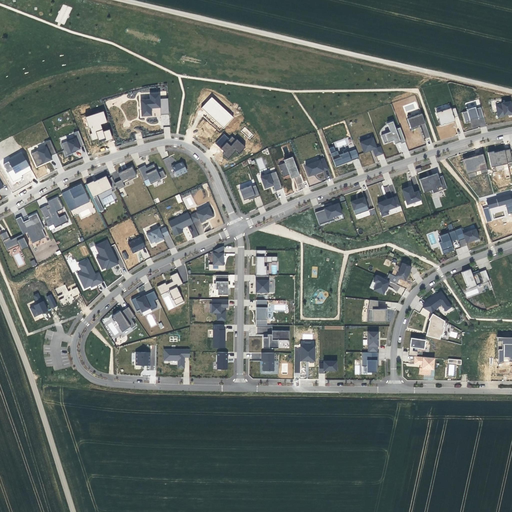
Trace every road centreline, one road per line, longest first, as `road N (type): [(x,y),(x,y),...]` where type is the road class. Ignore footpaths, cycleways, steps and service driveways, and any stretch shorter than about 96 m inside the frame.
road 1 (residential): [(0,209),(62,174),(180,142),(205,158),(238,229)]
road 2 (residential): [(238,229),(352,180),(511,130)]
road 3 (residential): [(89,377),(75,358),(74,338),(111,294),(238,229)]
road 4 (unclassified): [(74,511),(0,298)]
road 5 (residential): [(393,388),(398,330),(419,286),(511,243)]
road 6 (residential): [(238,388),(238,229)]
road 7 (residential): [(238,388),(393,388)]
road 8 (residential): [(89,377),(238,388)]
